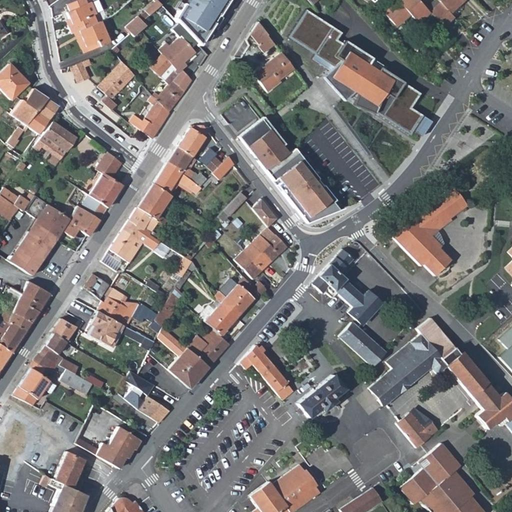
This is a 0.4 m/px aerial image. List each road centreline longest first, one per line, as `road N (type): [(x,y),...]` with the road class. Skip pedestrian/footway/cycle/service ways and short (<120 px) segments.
road 1 (residential): [(313,244),(306,268),(136,462)]
road 2 (secondary): [(145,169),(0,391)]
road 3 (residential): [(351,223),(511,396)]
road 4 (residential): [(145,169),(65,103),(31,0)]
road 5 (residential): [(192,98),(313,244)]
road 6 (residential): [(351,223),(392,193),(470,81)]
road 7 (unknown): [(463,94),(366,0)]
